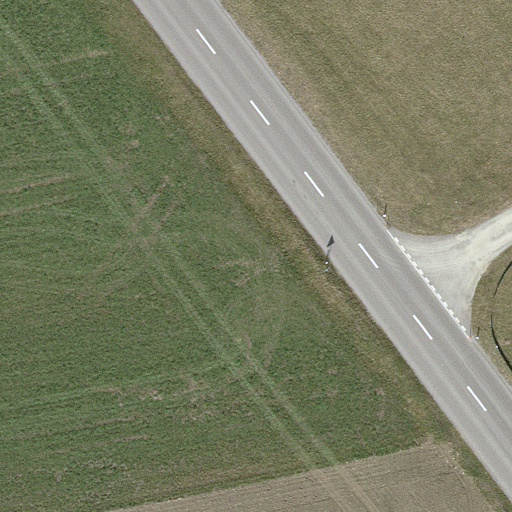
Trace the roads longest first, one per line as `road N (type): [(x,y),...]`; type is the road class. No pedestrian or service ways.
road 1 (tertiary): [(177,0),(511,442)]
road 2 (track): [(402,297),(511,230)]
